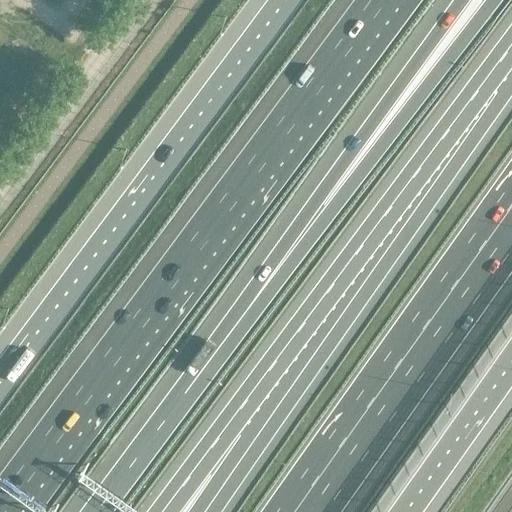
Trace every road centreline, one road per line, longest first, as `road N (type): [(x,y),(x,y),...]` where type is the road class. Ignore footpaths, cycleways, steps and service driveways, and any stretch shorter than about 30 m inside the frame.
road 1 (motorway): [(388,0),(7,511)]
road 2 (motorway): [(286,0),(0,382)]
road 3 (motorway): [(241,432),(511,60)]
road 4 (motorway): [(324,204),(96,511)]
road 5 (motorway): [(316,511),(511,236)]
road 6 (motorway): [(493,0),(324,204)]
road 7 (motorway): [(462,0),(324,204)]
road 8 (motorway): [(404,511),(511,360)]
